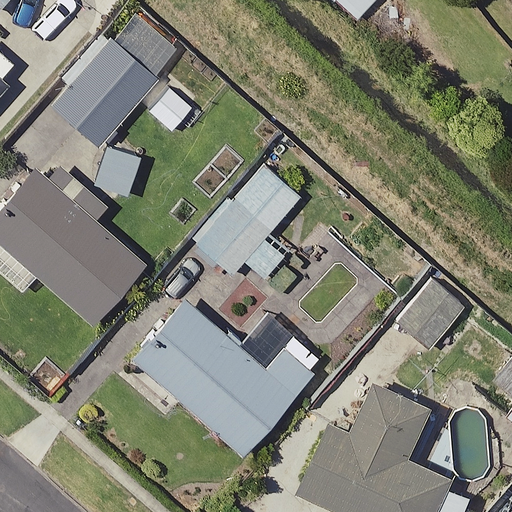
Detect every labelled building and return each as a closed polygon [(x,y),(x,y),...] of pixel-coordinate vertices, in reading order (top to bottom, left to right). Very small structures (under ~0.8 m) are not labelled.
[(369,0),(333,0),(352,18),(369,0)] [(159,76),(110,33),(50,100),(99,143),(159,76)] [(144,259),(32,160),(0,196),(0,241),(90,320),(144,259)] [(194,239),(230,270),(299,193),(263,161),(194,239)] [(462,304),(431,276),(396,315),(428,343),(462,304)] [(128,351),(240,450),(293,389),(181,291),(128,351)] [(511,354),(496,372),(511,385),(511,354)] [(437,511),(454,474),(410,455),(434,400),(372,374),(351,421),(329,412),(295,489),(347,511),(437,511)]
